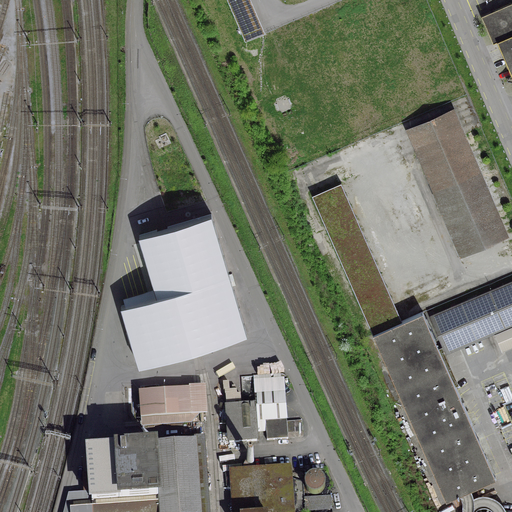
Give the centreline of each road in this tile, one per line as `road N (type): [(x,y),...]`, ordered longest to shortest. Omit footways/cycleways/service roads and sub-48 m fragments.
road 1 (unclassified): [(135,0),(130,197),(88,412)]
road 2 (unclassified): [(450,0),(511,142)]
